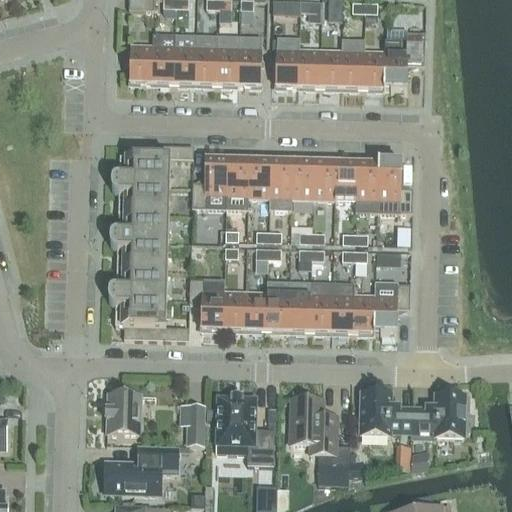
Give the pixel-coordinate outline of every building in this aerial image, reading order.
[(155,3),(129,2),(129,16),(154,17),(155,3)] [(176,14),(176,3),(163,3),(163,14),(176,14)] [(176,3),(176,14),(188,14),(189,3),(176,3)] [(219,15),(219,4),(207,4),(206,15),(219,15)] [(219,4),(219,15),(232,16),(232,5),(219,4)] [(254,5),(241,5),(240,16),(253,16),(254,5)] [(300,7),(287,6),(287,17),(300,18),(300,7)] [(322,18),(322,7),(309,7),(309,18),(322,18)] [(322,7),(322,18),(334,18),(334,7),(322,7)] [(365,19),(365,8),(352,8),(352,19),(365,19)] [(365,8),(365,19),(377,19),(378,9),(365,8)] [(385,58),(384,95),(390,96),(390,98),(407,98),(407,83),(407,72),(425,73),(426,40),(408,39),(407,47),(385,46),(385,58)] [(174,92),(175,40),(154,40),(153,52),(152,89),(159,89),(160,91),(174,92)] [(196,53),(196,41),(175,40),(174,92),(188,92),(189,90),(195,90),(196,53)] [(217,93),(218,41),(196,41),(196,53),(195,90),(202,90),(203,93),(217,93)] [(239,91),(240,42),(218,41),(217,93),(231,93),(232,91),(239,91)] [(240,42),(239,91),(245,92),(245,94),(261,94),(262,43),(240,42)] [(299,56),(300,56),(300,44),(277,43),(276,95),(292,95),(292,93),(298,93),(299,56)] [(364,57),(365,57),(365,45),(342,45),(341,57),(342,57),(341,94),(348,94),(349,97),(363,97),(364,57)] [(152,89),(153,52),(131,51),(130,91),(146,91),(146,89),(152,89)] [(321,56),(300,56),(299,56),(298,93),(305,93),(305,95),(320,96),(321,56)] [(342,57),(341,57),(321,56),(320,96),(334,96),(335,94),(341,94),(342,57)] [(385,58),(365,57),(364,57),(363,97),(377,97),(378,95),(384,95),(385,58)] [(118,219),(169,221),(171,164),(193,165),(194,152),(129,150),(129,163),(120,162),(119,184),(121,184),(121,188),(117,188),(116,189),(115,189),(114,190),(113,191),(112,192),(112,193),(112,194),(112,195),(112,196),(113,196),(113,197),(114,198),(115,198),(116,199),(119,199),(118,219)] [(228,165),(227,165),(222,165),(222,163),(206,163),(205,189),(193,189),(192,214),(227,215),(227,203),(228,165)] [(249,203),(250,166),(243,166),(242,163),(227,163),(227,165),(228,165),(227,203),(249,203)] [(270,204),(271,164),(257,164),(256,166),(250,166),(249,203),(269,204),(270,204)] [(292,204),(293,167),(286,167),(285,165),(271,164),(270,204),(269,204),(269,216),(292,216),(292,204)] [(313,205),(314,165),(300,165),(299,167),(293,167),(292,204),(313,205)] [(335,205),(336,168),(329,168),(328,166),(314,165),(313,205),(335,205)] [(356,206),(357,166),(343,166),(342,168),(336,168),(335,205),(356,206)] [(378,219),(379,169),(372,169),(372,167),(357,166),(356,206),(355,218),(378,219)] [(379,169),(378,219),(412,219),(413,194),(401,194),(401,183),(402,168),(385,167),(385,169),(379,169)] [(168,277),(169,221),(118,219),(118,240),(119,240),(119,244),(116,244),(114,245),(113,246),(111,247),(111,248),(111,249),(111,250),(111,251),(111,252),(112,253),(113,254),(115,255),(117,255),(117,276),(168,277)] [(290,228),(290,238),(312,239),(312,228),(290,228)] [(226,236),(226,247),(238,248),(239,237),(226,236)] [(269,248),(269,237),(256,237),(256,248),(269,248)] [(269,237),(269,248),(281,249),(282,238),(269,237)] [(312,250),(312,239),(300,238),(299,249),(312,250)] [(312,239),(312,250),(325,250),(325,239),(312,239)] [(355,251),(355,240),(343,240),(343,250),(355,251)] [(355,240),(355,251),(368,251),(368,240),(355,240)] [(238,253),(226,253),(225,264),(238,264),(238,253)] [(268,265),(269,254),(256,254),(256,265),(268,265)] [(269,254),(268,265),(281,265),(281,255),(269,254)] [(312,266),(312,255),(299,255),(299,266),(312,266)] [(312,255),(312,266),(324,267),(324,256),(312,255)] [(355,267),(355,257),(342,256),(342,267),(355,267)] [(374,274),(404,276),(405,258),(374,256),(374,274)] [(355,257),(355,267),(367,268),(368,257),(355,257)] [(166,333),(168,277),(117,276),(116,296),(118,296),(118,300),(114,300),(113,301),(112,301),(111,302),(110,303),(110,304),(109,305),(109,306),(109,307),(110,308),(110,309),(111,310),(112,310),(113,311),(114,311),(116,311),(115,332),(124,332),(124,345),(188,346),(189,334),(166,333)] [(223,335),(224,298),(203,297),(204,285),(190,285),(189,310),(202,310),(201,337),(217,337),(217,335),(223,335)] [(288,337),(289,287),(267,287),(267,299),(266,338),(281,339),(282,336),(288,337)] [(310,339),(311,288),(289,287),(288,337),(295,337),(296,339),(310,339)] [(331,338),(333,289),(311,288),(310,339),(324,340),(325,338),(331,338)] [(397,289),(376,288),(375,302),(374,339),(380,339),(380,341),(397,342),(397,326),(397,316),(410,316),(410,291),(397,290),(397,289)] [(354,301),(355,289),(333,289),(331,338),(338,338),(339,340),(353,341),(354,301)] [(245,335),(246,298),(224,298),(223,335),(223,337),(237,337),(238,335),(245,335)] [(267,299),(246,298),(245,335),(252,336),(252,338),(266,338),(267,299)] [(375,302),(354,301),(353,341),(367,341),(368,339),(374,339),(375,302)] [(108,399),(108,414),(106,414),(106,424),(107,424),(107,439),(140,440),(141,401),(108,399)] [(391,411),(392,399),(362,399),(360,441),(390,441),(390,439),(412,439),(412,445),(436,445),(436,443),(464,443),(465,438),(470,438),(470,420),(465,419),(465,401),(436,400),(435,412),(427,412),(427,414),(399,413),(399,412),(391,411)] [(231,403),(219,402),(217,402),(217,404),(216,458),(247,459),(247,471),(273,471),(275,436),(255,435),(256,405),(256,403),(255,403),(242,403),(242,402),(231,402),(231,403)] [(310,450),(310,460),(336,460),(337,421),(323,421),(324,405),(291,404),(290,450),(310,450)] [(190,450),(204,450),(205,410),(191,410),(190,450)] [(177,479),(178,454),(139,453),(138,469),(106,468),(105,500),(161,501),(161,479),(177,479)] [(425,474),(427,456),(413,455),(411,472),(425,474)] [(318,467),(318,491),(349,492),(349,468),(318,467)] [(276,511),(277,504),(277,494),(258,493),(257,511),(276,511)]
